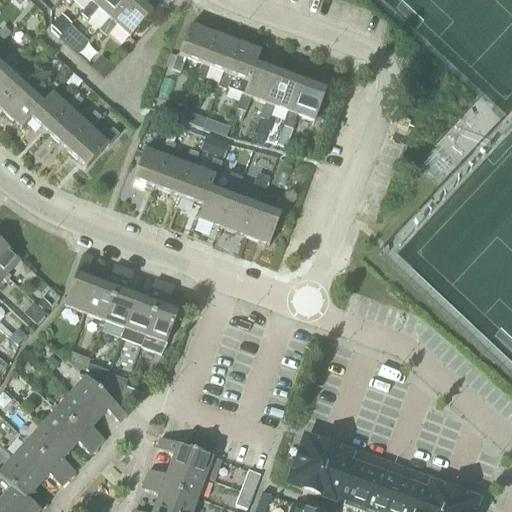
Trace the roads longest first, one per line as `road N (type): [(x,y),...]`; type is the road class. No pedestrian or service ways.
road 1 (residential): [(311,304),(390,87),(390,67),(222,0)]
road 2 (residential): [(0,172),(83,222),(230,274)]
road 3 (residential): [(311,304),(331,323),(408,350),(511,444)]
road 4 (residential): [(182,408),(230,274)]
